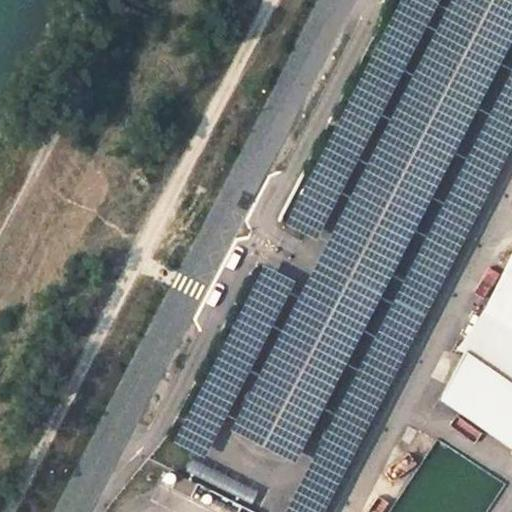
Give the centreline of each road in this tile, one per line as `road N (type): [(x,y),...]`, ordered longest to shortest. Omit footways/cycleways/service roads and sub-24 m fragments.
road 1 (unclassified): [(71,511),(338,0)]
road 2 (track): [(8,511),(272,0)]
road 3 (track): [(0,238),(122,0)]
